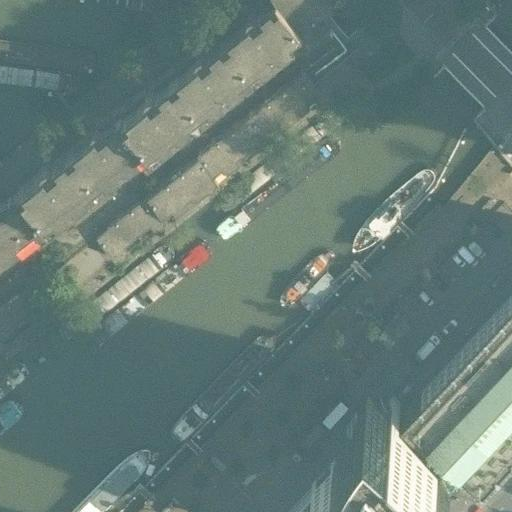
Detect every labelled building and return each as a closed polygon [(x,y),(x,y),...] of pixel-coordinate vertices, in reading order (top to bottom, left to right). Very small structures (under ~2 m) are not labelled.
[(315,6),(323,0),(258,0),(257,0),(248,0),(248,2),(247,3),(247,4),(247,5),(248,6),(249,8),(229,23),(258,60),(313,17),(308,10),(314,6),(315,6)] [(189,17),(197,17),(197,9),(189,9),(189,17)] [(197,9),(197,17),(205,17),(205,9),(197,9)] [(229,23),(207,40),(206,39),(204,38),(203,38),(201,38),(200,38),(199,39),(198,40),(197,41),(196,42),(196,43),(196,44),(196,46),(197,47),(198,48),(177,64),(206,100),(258,60),(229,23)] [(206,100),(177,64),(156,80),(155,79),(153,78),(151,78),(150,78),(149,78),(148,78),(147,79),(146,80),(146,81),(145,82),(145,83),(145,84),(145,85),(145,86),(145,87),(146,88),(141,92),(124,106),(152,140),(153,142),(206,100)] [(301,68),(276,87),(295,112),(309,101),(313,101),(316,99),(316,96),(320,93),(301,68)] [(276,87),(250,108),(269,133),(271,131),(274,132),(277,129),(278,126),(295,112),(276,87)] [(92,125),(93,126),(88,131),(74,142),(103,179),(152,140),(124,106),(123,106),(122,105),(103,119),(102,118),(100,117),(98,116),(97,117),(95,117),(94,118),(93,119),(92,120),(92,121),(92,123),(92,124),(92,125)] [(250,108),(224,128),(244,152),(259,141),(262,141),(265,139),(265,135),(269,133),(250,108)] [(53,121),(53,129),(61,129),(61,121),(53,121)] [(198,149),(200,151),(217,173),(220,171),(223,172),(227,169),(227,166),(244,152),(224,128),(198,149)] [(53,137),(53,129),(45,129),(45,137),(53,137)] [(37,171),(20,185),(49,222),(103,179),(74,142),(52,159),(50,158),(49,157),(47,157),(46,157),(45,157),(44,158),(43,159),(42,159),(41,160),(40,161),(40,162),(40,164),(40,165),(40,166),(40,167),(41,168),(37,171)] [(200,151),(174,171),(193,195),(208,183),(212,184),(215,181),(215,178),(219,175),(217,173),(200,151)] [(174,171),(148,192),(167,216),(170,214),(173,214),(176,212),(177,208),(193,195),(174,171)] [(0,261),(29,238),(39,230),(49,222),(20,185),(10,192),(0,200),(0,261)] [(148,192),(122,212),(141,237),(158,224),(161,224),(164,221),(165,218),(167,216),(148,192)] [(126,248),(141,237),(122,212),(97,232),(115,257),(119,254),(123,254),(126,252),(126,248)] [(26,285),(1,306),(19,330),(35,317),(38,318),(41,315),(42,312),(45,309),(26,285)] [(511,289),(404,405),(425,425),(433,433),(455,453),(475,472),(481,478),(511,444),(511,289)] [(1,306),(0,306),(0,347),(3,346),(3,342),(19,330),(1,306)] [(410,324),(397,311),(375,333),(388,346),(410,324)] [(455,453),(433,433),(425,425),(404,405),(399,411),(395,408),(400,402),(394,396),(392,398),(390,396),(375,383),(369,376),(364,382),(359,388),(355,395),(351,401),(347,408),(344,415),(341,422),(339,429),(337,437),(335,442),(334,447),(334,453),(333,461),(312,484),(313,485),(331,502),(342,511),(451,511),(450,509),(448,500),(450,500),(456,493),(458,494),(459,493),(449,485),(452,482),(453,483),(454,483),(455,483),(457,483),(458,482),(459,482),(460,480),(460,479),(461,478),(460,477),(460,476),(459,475),(459,474),(461,472),(471,480),(471,479),(470,478),(475,472),(455,453)] [(226,463),(214,452),(210,457),(221,468),(226,463)] [(157,489),(165,489),(165,481),(157,481),(157,489)] [(342,511),(331,502),(313,485),(295,505),(288,511),(342,511)]
